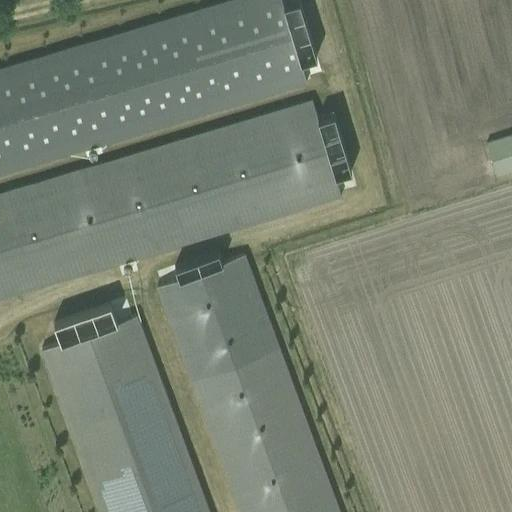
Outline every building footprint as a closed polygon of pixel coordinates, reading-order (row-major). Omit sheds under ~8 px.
[(0,170),(304,79),(298,60),(317,55),(299,0),(282,0),(281,1),(280,0),(204,0),(0,62),(0,170)] [(0,295),(338,193),(309,96),(0,189),(0,295)] [(511,168),(511,131),(485,139),(495,174),(511,168)] [(443,151),(444,174),(459,173),(457,150),(443,151)] [(343,511),(243,244),(149,278),(236,511),(343,511)] [(43,346),(103,511),(208,511),(136,312),(115,319),(108,300),(53,321),(59,340),(43,346)]
